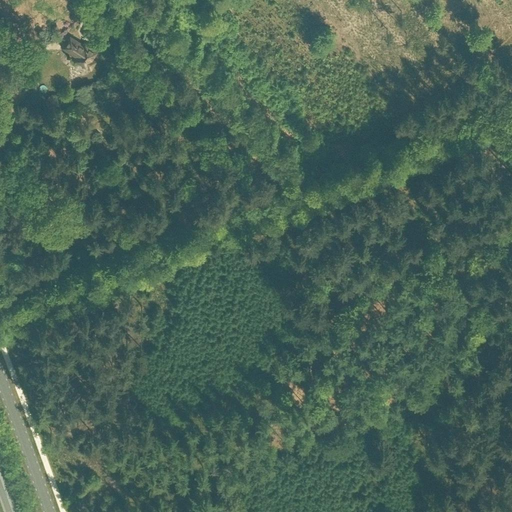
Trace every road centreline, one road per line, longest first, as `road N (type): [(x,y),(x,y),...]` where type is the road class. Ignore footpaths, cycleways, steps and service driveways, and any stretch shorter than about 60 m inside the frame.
road 1 (track): [(154,0),(316,186),(0,322)]
road 2 (track): [(316,186),(511,104)]
road 3 (tertiary): [(48,511),(0,378)]
